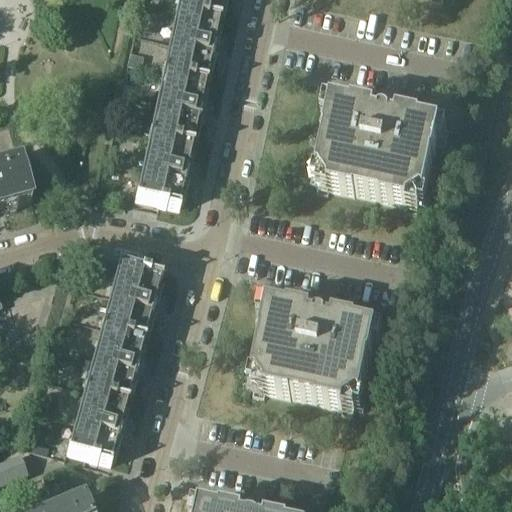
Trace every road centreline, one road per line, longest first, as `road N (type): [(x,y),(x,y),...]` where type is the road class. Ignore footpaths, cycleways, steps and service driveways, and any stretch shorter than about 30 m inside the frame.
road 1 (tertiary): [(511,197),(465,334),(421,511)]
road 2 (residential): [(209,261),(267,0)]
road 3 (residential): [(140,511),(209,261)]
road 4 (residential): [(0,261),(83,237),(209,261)]
